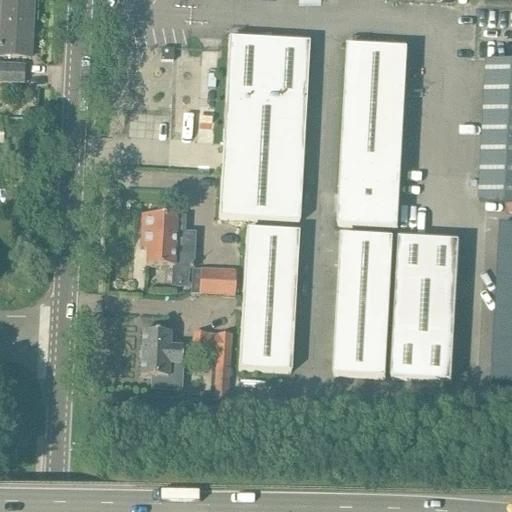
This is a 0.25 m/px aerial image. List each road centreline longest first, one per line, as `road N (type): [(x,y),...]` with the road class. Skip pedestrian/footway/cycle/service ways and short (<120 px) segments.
road 1 (unclassified): [(51,511),(80,0)]
road 2 (primary): [(456,511),(0,501)]
